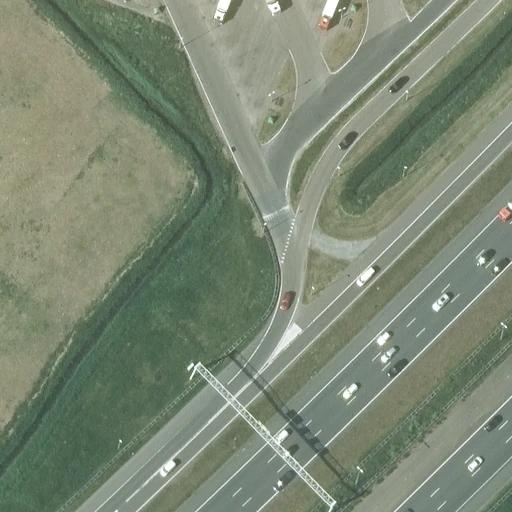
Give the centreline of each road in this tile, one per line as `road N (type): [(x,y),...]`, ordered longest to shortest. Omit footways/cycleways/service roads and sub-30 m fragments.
road 1 (motorway): [(511,228),(224,511)]
road 2 (motorway): [(511,131),(261,382)]
road 3 (motorway): [(261,382),(126,511)]
road 4 (motorway): [(295,265),(261,382)]
